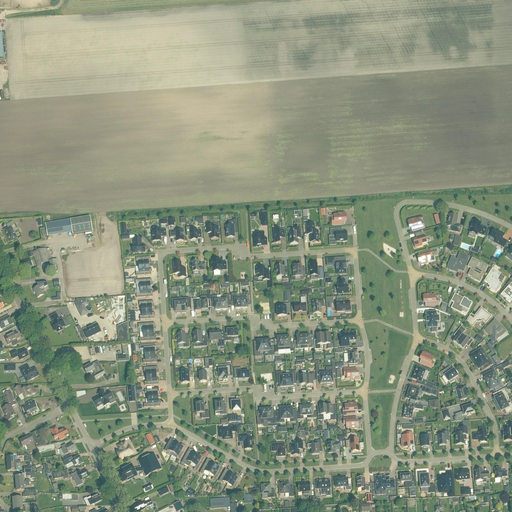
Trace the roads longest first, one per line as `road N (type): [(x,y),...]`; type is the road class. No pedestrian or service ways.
road 1 (residential): [(354,250),(159,253),(164,323)]
road 2 (residential): [(371,456),(356,466),(258,471),(171,425)]
road 3 (residential): [(360,321),(164,323)]
road 4 (residential): [(364,393),(169,394)]
road 5 (residential): [(511,228),(462,208),(402,204),(397,221),(412,276)]
road 6 (tertiary): [(69,405),(0,267)]
road 7 (residential): [(416,341),(445,348),(466,368),(494,424),(496,456)]
